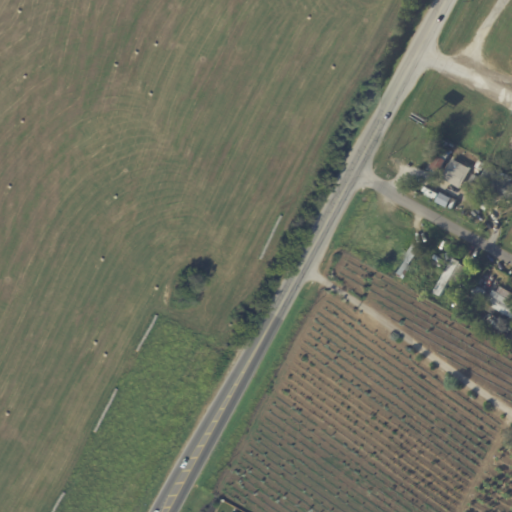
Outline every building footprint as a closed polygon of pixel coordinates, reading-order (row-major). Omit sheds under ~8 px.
[(450,154),(439,172),(431,168),(433,163),(432,162),(441,148),(450,154)] [(466,180),(462,187),(442,176),(453,158),(472,169),(466,180)] [(511,187),(506,197),(505,198),(479,182),(488,167),(511,182),(511,187)] [(479,181),(477,185),(470,181),(474,173),(481,177),(479,181)] [(452,199),(448,207),(437,201),(441,192),(453,198),(452,199)] [(478,196),(491,204),(487,210),(475,202),(478,196)] [(472,213),(473,214),(472,217),(463,212),(464,209),(472,213)] [(399,265),(414,243),(421,248),(406,269),(407,270),(403,276),(402,276),(400,278),(393,273),(399,265)] [(461,258),(462,259),(441,296),(434,292),(455,255),(461,258)] [(484,299),(481,304),(480,304),(474,315),(466,311),(479,286),(488,291),(484,299)] [(508,289),(511,291),(511,297),(511,299),(511,316),(498,308),(494,314),(484,308),(495,289),(498,291),(502,286),(508,289)] [(459,300),(464,304),(461,310),(455,306),(459,300)]
